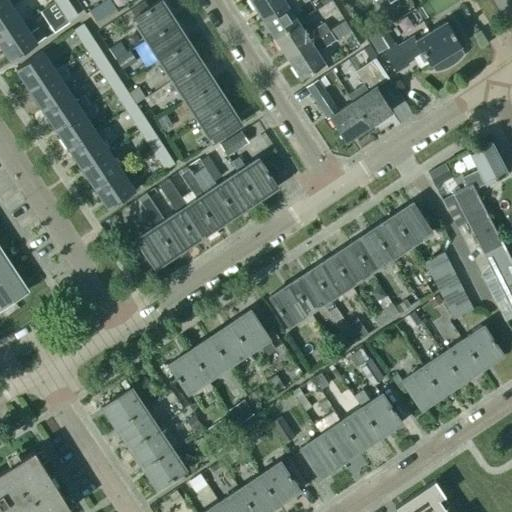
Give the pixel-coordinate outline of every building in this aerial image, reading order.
[(0,0),(0,8),(9,3),(12,0),(0,0)] [(57,0),(54,2),(40,11),(53,32),(68,23),(78,16),(67,0),(57,0)] [(96,22),(116,10),(110,0),(106,0),(89,11),(96,22)] [(160,0),(132,18),(146,39),(175,21),(161,0),(160,0)] [(249,0),(261,17),(286,0),(249,0)] [(286,0),(261,17),(274,37),(298,22),(290,10),(305,0),(286,0)] [(0,36),(22,22),(9,3),(0,8),(0,36)] [(329,30),(287,57),(300,78),(324,63),(317,51),(335,39),(350,30),(344,20),(329,30)] [(146,39),(159,60),(188,41),(175,21),(146,39)] [(29,33),(22,22),(0,36),(0,47),(9,60),(36,43),(44,37),(37,27),(29,33)] [(274,37),(287,57),(329,30),(324,22),(306,34),(298,22),(274,37)] [(460,57),(463,54),(458,46),(460,45),(446,22),(416,40),(413,36),(397,46),(395,43),(383,51),(395,72),(408,64),(406,61),(421,51),(429,64),(431,63),(435,70),(440,70),(442,69),(446,68),(450,66),(454,63),(457,60),(460,57)] [(86,50),(96,44),(83,23),(73,30),(86,50)] [(377,54),(393,43),(384,28),(368,38),(377,54)] [(108,49),(115,60),(126,52),(119,41),(108,49)] [(159,60),(172,80),(201,61),(188,41),(159,60)] [(99,70),(109,63),(96,44),(86,50),(99,70)] [(28,89),(55,71),(41,51),(14,69),(28,89)] [(115,60),(122,70),(136,61),(130,51),(115,60)] [(352,102),(368,126),(391,111),(376,87),(388,79),(375,58),(355,72),(363,85),(362,86),(365,93),(352,102)] [(172,80),(185,101),(214,82),(201,61),(172,80)] [(112,90),(122,83),(109,63),(99,70),(112,90)] [(63,66),(55,71),(28,89),(41,109),(68,91),(62,82),(70,77),(63,66)] [(316,81),(321,89),(336,78),(331,71),(316,81)] [(345,142),(368,126),(352,102),(339,110),(335,104),(332,105),(323,93),(316,81),(307,86),(314,99),(327,119),(329,117),(345,142)] [(185,101),(198,121),(227,102),(214,82),(185,101)] [(135,103),(128,91),(122,83),(112,90),(125,110),(135,103)] [(135,103),(136,104),(144,98),(136,86),(128,91),(135,103)] [(75,101),(68,91),(41,109),(54,128),(90,105),(84,96),(75,101)] [(227,102),(198,121),(212,142),(241,123),(227,102)] [(136,104),(135,103),(125,110),(138,130),(148,123),(136,104)] [(96,115),(90,105),(54,128),(67,148),(94,130),(88,121),(93,118),(92,118),(96,115)] [(172,126),(166,116),(158,121),(164,131),(172,126)] [(151,150),(161,143),(148,123),(138,130),(151,150)] [(107,150),(94,130),(67,148),(80,168),(107,150)] [(240,131),(219,145),(221,148),(227,156),(234,151),(248,143),(240,131)] [(484,254),(503,245),(474,189),(484,184),(484,185),(507,173),(491,141),(468,153),(477,170),(462,178),(466,186),(452,193),(453,194),(442,199),(457,227),(467,222),(484,254)] [(174,164),(161,143),(151,150),(164,170),(174,164)] [(120,170),(107,150),(80,168),(93,188),(120,170)] [(216,172),(204,154),(199,158),(210,176),(216,172)] [(437,180),(453,170),(445,157),(429,166),(437,180)] [(237,172),(256,201),(276,187),(257,158),(245,167),(238,158),(231,162),(237,172)] [(235,214),(216,185),(204,193),(186,166),(177,172),(196,199),(215,227),(235,214)] [(134,190),(120,170),(93,188),(107,208),(134,190)] [(256,201),(237,172),(216,185),(235,214),(256,201)] [(158,185),(176,212),(195,241),(215,227),(196,199),(185,206),(167,179),(158,185)] [(176,212),(164,220),(145,193),(137,198),(155,226),(156,226),(175,254),(195,241),(176,212)] [(391,216),(410,245),(431,231),(412,202),(391,216)] [(390,258),(410,245),(391,216),(371,229),(390,258)] [(154,268),(175,254),(156,226),(155,226),(135,239),(154,268)] [(370,271),(390,258),(371,229),(351,243),(370,271)] [(350,285),(370,271),(351,243),(331,256),(350,285)] [(511,262),(503,245),(484,254),(489,264),(480,273),(504,321),(511,316),(511,262)] [(0,278),(13,269),(0,249),(0,278)] [(422,264),(428,273),(446,262),(441,253),(422,264)] [(330,298),(350,285),(331,256),(311,269),(330,298)] [(428,273),(433,282),(452,272),(446,262),(428,273)] [(0,307),(27,290),(13,269),(0,278),(0,307)] [(329,299),(330,298),(311,269),(290,283),(309,311),(321,303),(325,308),(332,304),(329,299)] [(433,282),(438,292),(457,281),(452,272),(433,282)] [(438,292),(443,301),(462,290),(457,281),(438,292)] [(289,325),(309,311),(290,283),(270,296),(289,325)] [(436,291),(431,283),(419,291),(424,299),(436,291)] [(443,301),(449,310),(467,300),(462,290),(443,301)] [(387,295),(378,301),(383,309),(392,303),(387,295)] [(442,302),(437,295),(428,301),(433,308),(442,302)] [(410,306),(405,298),(394,305),(399,313),(410,306)] [(453,319),(458,317),(473,309),(467,300),(449,310),(453,319)] [(398,313),(392,303),(383,309),(372,317),(378,327),(398,313)] [(342,317),(335,307),(328,312),(334,322),(342,317)] [(229,323),(248,352),(269,338),(250,310),(229,323)] [(421,322),(413,311),(404,317),(412,328),(421,322)] [(458,317),(453,319),(450,321),(456,331),(464,327),(458,317)] [(367,334),(357,319),(346,326),(357,341),(367,334)] [(227,366),(248,352),(229,323),(208,337),(227,366)] [(462,339),(481,368),(502,354),(483,326),(462,339)] [(207,379),(227,366),(208,337),(188,350),(207,379)] [(461,381),(481,368),(462,339),(442,353),(461,381)] [(361,348),(348,357),(355,368),(358,366),(368,359),(361,348)] [(186,393),(207,379),(188,350),(167,364),(186,393)] [(441,395),(461,381),(442,353),(422,366),(441,395)] [(383,378),(369,358),(368,359),(358,366),(371,386),(383,378)] [(420,409),(441,395),(422,366),(401,380),(405,385),(420,409)] [(328,384),(321,374),(314,379),(320,389),(328,384)] [(397,374),(391,378),(399,389),(405,385),(401,380),(397,374)] [(276,392),(283,387),(276,375),(268,381),(276,392)] [(168,391),(163,384),(152,391),(157,398),(168,391)] [(115,428),(144,409),(130,388),(101,407),(115,428)] [(249,395),(255,404),(264,397),(258,388),(249,395)] [(305,411),(311,407),(298,388),(292,392),(305,411)] [(360,407),(380,436),(400,422),(381,394),(380,394),(376,388),(365,395),(362,389),(353,395),(361,407),(360,407)] [(176,400),(170,391),(157,400),(163,408),(176,400)] [(253,414),(243,399),(228,410),(238,424),(253,414)] [(359,449),(380,436),(360,407),(340,421),(359,449)] [(129,448),(157,429),(144,409),(115,428),(129,448)] [(202,428),(193,413),(185,419),(194,433),(202,428)] [(283,445),(294,438),(281,417),(270,425),(283,445)] [(207,429),(212,437),(225,428),(220,421),(207,429)] [(339,463),(359,449),(340,421),(320,434),(339,463)] [(142,468),(171,449),(157,429),(129,448),(142,468)] [(319,477),(339,463),(320,434),(299,448),(319,477)] [(215,446),(220,454),(230,447),(224,439),(215,446)] [(220,454),(215,446),(205,452),(210,460),(220,454)] [(185,469),(171,449),(142,468),(156,489),(185,469)] [(275,455),(279,461),(288,456),(284,449),(275,455)] [(33,450),(0,471),(0,511),(66,511),(70,510),(33,450)] [(299,490),(279,461),(266,470),(263,465),(256,470),(259,475),(278,504),(299,490)] [(254,511),(265,511),(278,504),(259,475),(239,489),(254,511)] [(433,481),(394,507),(397,511),(446,511),(438,500),(444,496),(434,480),(433,481)] [(225,511),(254,511),(239,489),(218,502),(225,511)] [(168,495),(175,505),(182,500),(176,490),(168,495)] [(225,511),(218,502),(203,511),(225,511)]
